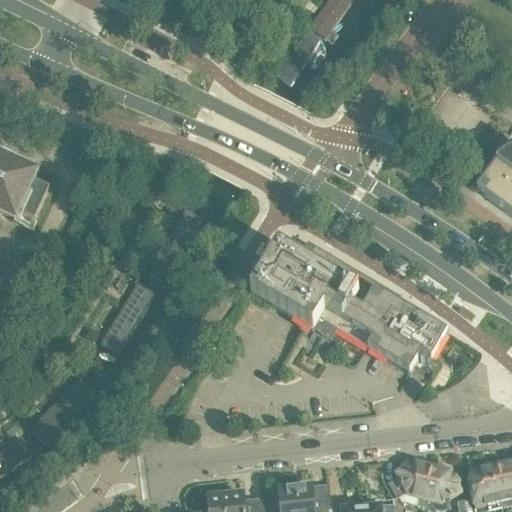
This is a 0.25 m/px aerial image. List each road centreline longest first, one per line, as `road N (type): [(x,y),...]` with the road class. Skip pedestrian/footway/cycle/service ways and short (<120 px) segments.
road 1 (secondary): [(46,67),(314,185),(511,314)]
road 2 (residential): [(161,466),(511,419)]
road 3 (secondary): [(330,163),(63,31)]
road 4 (secondary): [(511,278),(330,163)]
road 5 (residential): [(330,163),(444,0)]
road 6 (residential): [(48,511),(87,480),(161,466)]
